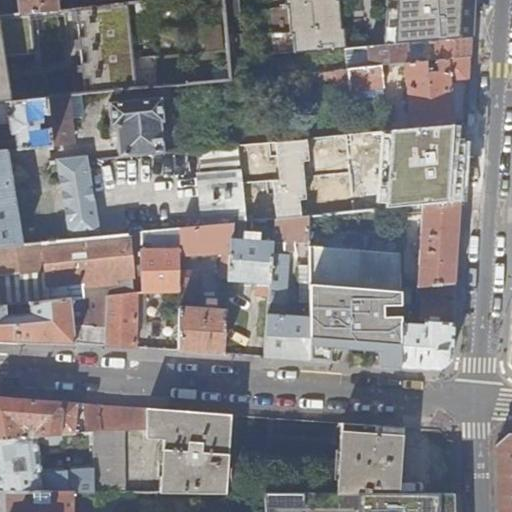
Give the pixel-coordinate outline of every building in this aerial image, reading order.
[(17,0),(19,15),(34,13),(59,10),(57,0),(17,0)] [(73,0),(75,9),(78,8),(84,7),(83,0),(73,0)] [(287,0),(288,4),(292,4),(294,32),(297,31),(299,51),(349,46),(347,28),(344,28),(341,0),(287,0)] [(482,0),(393,0),(392,42),(480,35),(482,0)] [(140,89),(131,2),(84,7),(78,8),(87,94),(140,89)] [(0,16),(0,102),(13,102),(8,59),(38,55),(34,13),(19,15),(0,16)] [(471,57),(472,37),(430,41),(431,47),(432,61),(471,57)] [(410,49),(410,43),(368,47),(370,67),(392,65),(406,63),(411,63),(410,49)] [(432,61),(431,47),(410,49),(411,63),(432,61)] [(469,81),(471,57),(432,61),(411,63),(406,63),(412,128),(455,124),(451,83),(469,81)] [(231,59),(233,80),(247,79),(245,58),(231,59)] [(392,65),(370,67),(336,70),(338,91),(350,91),(350,92),(383,89),(382,73),(393,72),(392,65)] [(82,94),(69,96),(71,119),(84,118),(82,94)] [(69,96),(47,98),(49,114),(50,128),(52,143),(73,142),(71,119),(69,96)] [(16,135),(17,149),(50,146),(52,146),(52,143),(50,128),(38,130),(38,123),(42,122),(42,115),(49,114),(47,98),(21,101),(13,102),(10,102),(13,118),(9,119),(9,120),(11,135),(16,135)] [(117,136),(119,157),(164,153),(162,123),(165,122),(163,99),(110,104),(111,127),(116,127),(117,136)] [(0,102),(0,120),(9,120),(9,119),(13,118),(10,102),(0,102)] [(466,124),(412,129),(316,139),(324,214),(337,213),(371,210),(400,206),(403,206),(462,199),(466,124)] [(316,138),(304,139),(240,146),(247,222),(275,219),(309,216),(324,214),(316,139),(316,138)] [(247,222),(240,146),(199,150),(206,227),(234,224),(247,222)] [(0,246),(23,244),(8,150),(0,150),(0,246)] [(86,161),(61,163),(72,234),(97,230),(86,161)] [(456,283),(462,199),(403,206),(405,214),(423,212),(420,246),(413,246),(413,252),(419,253),(418,287),(456,283)] [(309,243),(309,216),(275,219),(274,235),(274,241),(285,242),(284,250),(295,250),(295,242),(309,243)] [(234,224),(206,227),(181,229),(180,249),(180,292),(180,301),(197,301),(198,260),(187,259),(187,255),(223,254),(222,279),(229,279),(232,239),(234,224)] [(180,249),(181,229),(146,233),(146,249),(180,249)] [(72,234),(73,239),(98,237),(97,230),(72,234)] [(243,239),(232,239),(229,279),(229,281),(261,283),(259,286),(258,296),(270,296),(273,253),(274,241),(274,235),(269,234),(268,241),(259,240),(260,233),(244,231),(243,239)] [(143,233),(129,234),(130,250),(143,249),(143,233)] [(47,272),(50,300),(71,298),(85,296),(83,283),(95,282),(126,279),(143,276),(143,249),(130,250),(129,234),(98,237),(73,239),(44,242),(47,272)] [(0,246),(0,276),(47,272),(44,242),(23,244),(0,246)] [(400,254),(309,246),(310,312),(311,360),(402,367),(401,316),(400,254)] [(143,276),(143,291),(180,292),(180,249),(146,249),(143,249),(143,276)] [(273,253),(270,296),(269,302),(286,303),(289,254),(273,253)] [(310,301),(309,264),(300,264),(300,301),(310,301)] [(96,295),(108,294),(137,291),(143,291),(143,276),(126,279),(95,282),(83,283),(85,296),(96,295)] [(452,359),(456,283),(418,287),(417,299),(423,299),(421,319),(428,322),(424,328),(417,324),(406,323),(406,316),(401,316),(402,367),(439,370),(452,359)] [(108,294),(104,345),(135,347),(137,291),(108,294)] [(7,305),(0,305),(0,341),(75,344),(75,343),(104,345),(108,294),(96,295),(94,325),(85,325),(73,326),(71,298),(50,300),(31,302),(33,314),(7,317),(7,305)] [(180,308),(179,350),(223,354),(227,312),(217,311),(218,301),(206,300),(205,310),(180,308)] [(311,360),(310,312),(303,311),(303,317),(268,314),(265,357),(311,360)] [(79,432),(78,403),(0,397),(0,437),(48,434),(64,433),(79,432)] [(146,427),(146,408),(139,407),(84,403),(91,432),(94,431),(97,431),(125,429),(146,427)] [(165,438),(166,409),(146,408),(146,427),(146,437),(165,438)] [(227,492),(231,414),(166,409),(165,438),(163,491),(227,492)] [(405,428),(343,423),(338,493),(400,493),(405,428)] [(99,491),(126,491),(125,429),(97,431),(99,491)] [(0,474),(2,490),(77,490),(97,491),(95,440),(94,440),(92,440),(94,467),(46,472),(43,439),(48,439),(48,434),(0,437),(0,474)] [(511,511),(511,435),(510,436),(498,446),(500,511),(511,511)] [(6,511),(76,511),(77,490),(2,490),(6,511)] [(400,493),(338,493),(266,492),(266,511),(455,511),(455,494),(400,493)]
